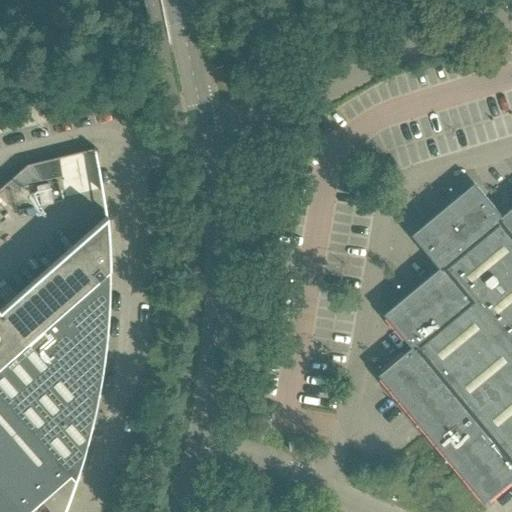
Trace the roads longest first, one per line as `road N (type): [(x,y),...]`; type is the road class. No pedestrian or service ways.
road 1 (tertiary): [(181,511),(201,449),(219,307),(216,206),(199,105)]
road 2 (unclassified): [(199,105),(511,9)]
